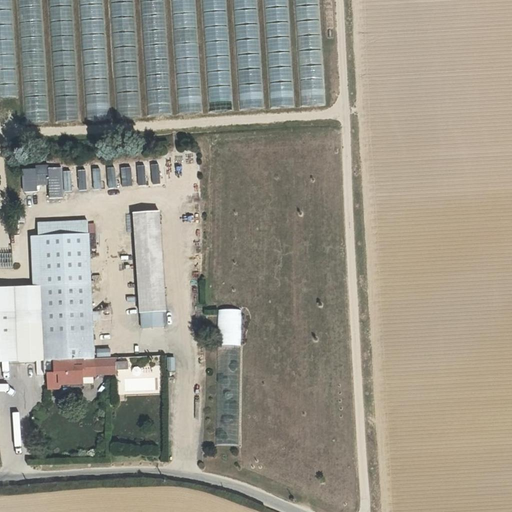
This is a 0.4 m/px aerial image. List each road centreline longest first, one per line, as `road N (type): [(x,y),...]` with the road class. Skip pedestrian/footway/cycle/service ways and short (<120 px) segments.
road 1 (track): [(347,0),(368,421),(358,511)]
road 2 (tertiary): [(287,511),(200,475),(0,479)]
